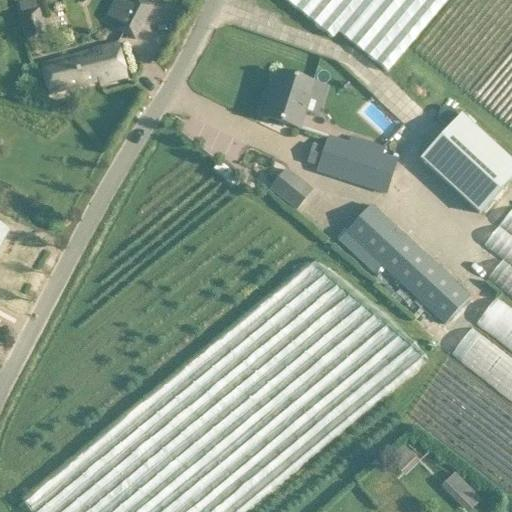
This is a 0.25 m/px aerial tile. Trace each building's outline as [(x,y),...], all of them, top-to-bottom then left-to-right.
[(41,9),(20,14),(26,39),(46,34),(41,9)] [(120,17),(114,29),(117,31),(135,40),(141,28),(120,17)] [(41,64),(49,96),(99,84),(99,86),(128,79),(117,44),(41,64)] [(266,118),(285,124),(298,129),(307,101),(323,106),(328,89),(280,74),(266,118)] [(511,178),(511,162),(461,117),(421,161),(479,215),(511,178)] [(319,165),(317,171),(387,192),(398,158),(383,153),(385,148),(350,137),(348,143),(328,137),(324,149),(313,146),(309,162),(319,165)] [(218,164),(213,170),(232,185),(237,179),(238,178),(219,163),(218,164)] [(286,171),(270,190),(277,196),(293,177),(286,171)] [(370,206),(337,242),(373,275),(406,239),(370,206)] [(511,209),(485,245),(511,265),(503,275),(511,281),(511,209)] [(0,248),(9,232),(0,226),(0,248)] [(475,326),(511,354),(511,311),(495,299),(475,326)] [(448,361),(511,406),(511,363),(468,332),(448,361)] [(469,511),(482,501),(431,448),(416,462),(462,511),(469,511)]
